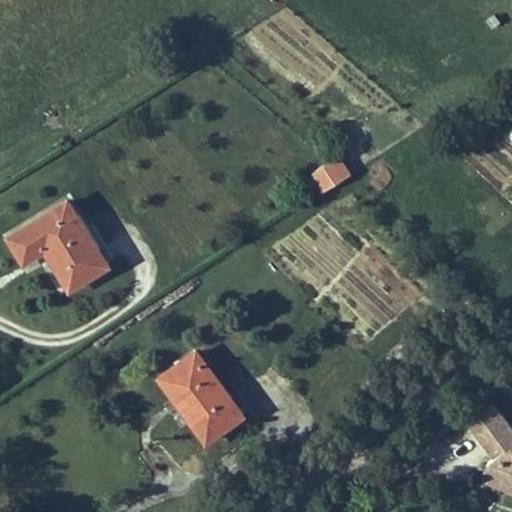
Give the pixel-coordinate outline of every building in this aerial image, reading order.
[(338,152),(307,171),(320,192),(351,172),(338,152)] [(25,258),(47,245),(71,286),(109,262),(70,199),(11,234),(25,258)] [(244,414),(198,350),(162,376),(177,397),(184,392),(189,398),(182,403),(208,440),(244,414)] [(177,397),(182,403),(189,398),(184,392),(177,397)] [(463,423),(469,437),(500,421),(493,407),(463,423)] [(511,444),(500,421),(469,437),(483,463),(485,461),(490,459),(503,466),(499,474),(510,479),(507,485),(511,488),(511,444)] [(490,459),(485,461),(483,463),(476,477),(511,496),(511,488),(507,485),(510,479),(499,474),(503,466),(490,459)]
